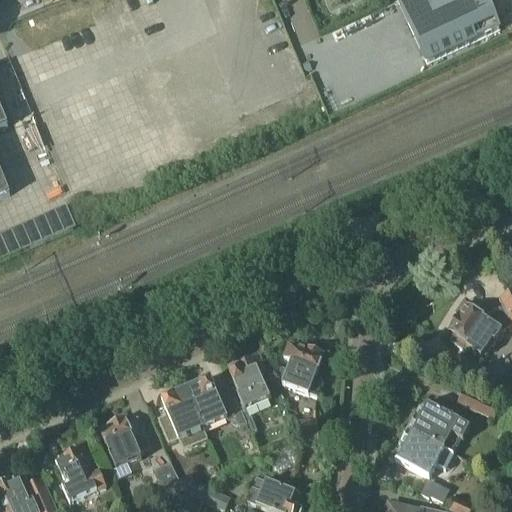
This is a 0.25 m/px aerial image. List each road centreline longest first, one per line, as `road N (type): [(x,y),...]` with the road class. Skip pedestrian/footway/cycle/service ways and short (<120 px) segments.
road 1 (residential): [(0,434),(364,276)]
road 2 (residential): [(346,511),(362,383),(364,276)]
road 3 (residential): [(364,276),(511,213)]
